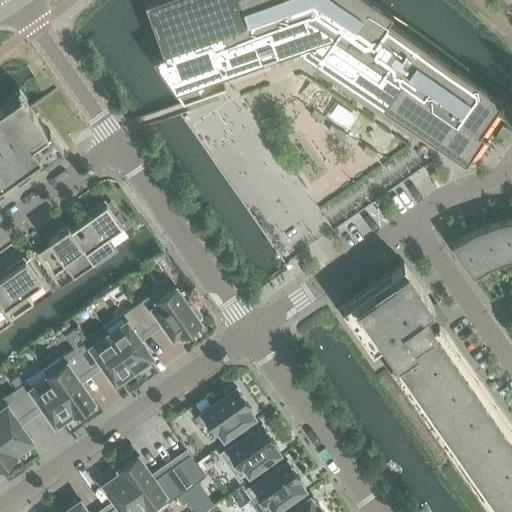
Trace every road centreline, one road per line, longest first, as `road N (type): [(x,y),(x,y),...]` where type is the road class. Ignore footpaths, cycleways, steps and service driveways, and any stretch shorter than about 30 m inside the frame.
road 1 (residential): [(246,334),(0,507)]
road 2 (residential): [(111,140),(246,334)]
road 3 (residential): [(246,334),(373,511)]
road 4 (residential): [(404,225),(246,334)]
road 5 (residential): [(404,225),(511,377)]
road 6 (residential): [(15,5),(111,140)]
road 7 (residential): [(0,220),(111,140)]
